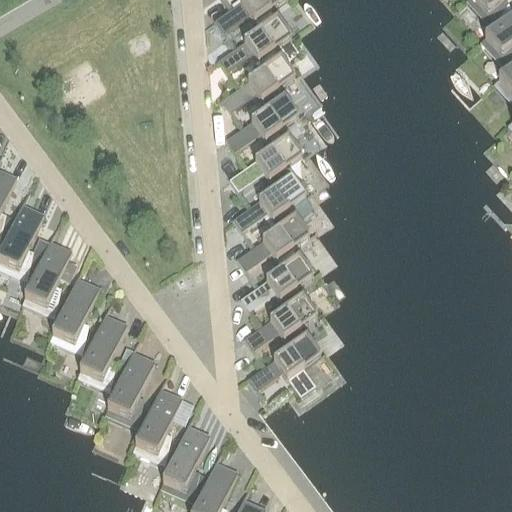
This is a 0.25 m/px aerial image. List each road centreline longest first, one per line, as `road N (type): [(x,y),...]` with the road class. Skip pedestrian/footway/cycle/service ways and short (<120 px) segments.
road 1 (residential): [(229,416),(190,0)]
road 2 (residential): [(229,416),(0,111)]
